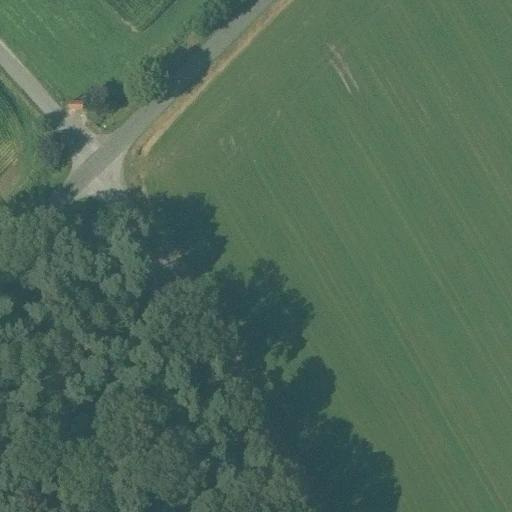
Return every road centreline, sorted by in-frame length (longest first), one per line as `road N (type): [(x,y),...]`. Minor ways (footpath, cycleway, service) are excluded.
road 1 (unclassified): [(99,156),(301,511)]
road 2 (unclassified): [(259,0),(99,156)]
road 3 (unclassified): [(0,53),(99,156)]
road 4 (unclassified): [(99,156),(0,257)]
